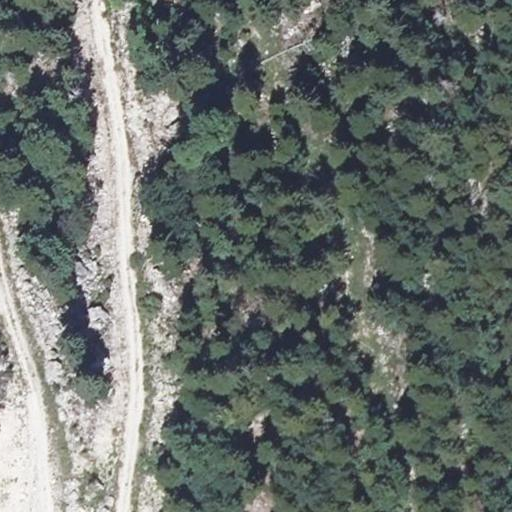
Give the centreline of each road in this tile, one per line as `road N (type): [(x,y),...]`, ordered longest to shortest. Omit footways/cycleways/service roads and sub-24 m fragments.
road 1 (track): [(124,511),(139,396),(119,132),(94,0)]
road 2 (track): [(0,280),(40,410),(36,511)]
